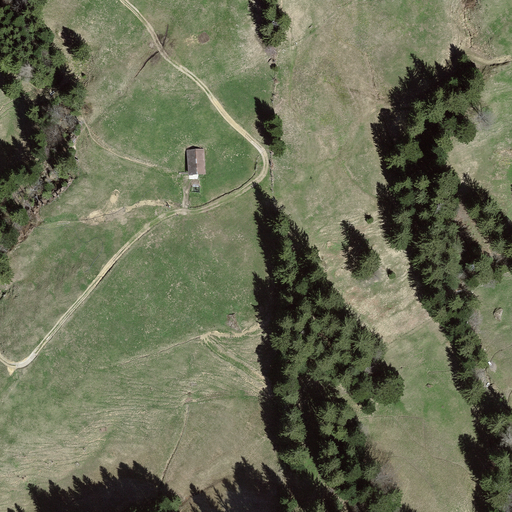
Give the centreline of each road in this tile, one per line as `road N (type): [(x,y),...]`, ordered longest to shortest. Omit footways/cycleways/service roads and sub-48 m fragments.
road 1 (track): [(249,185),(197,212),(168,215),(118,256),(22,366),(0,357)]
road 2 (track): [(249,185),(263,173),(262,150),(170,61),(122,0)]
road 3 (track): [(511,58),(456,59),(431,96),(370,113),(318,175)]
